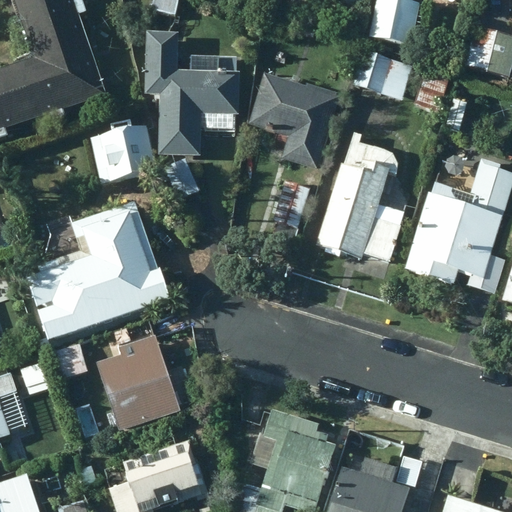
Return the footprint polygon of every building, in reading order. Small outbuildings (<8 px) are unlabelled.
[(6,0),(11,11),(43,0),(6,0)] [(43,0),(11,11),(31,68),(85,49),(67,0),(43,0)] [(152,0),(149,16),(173,21),(177,2),(165,0),(152,0)] [(423,9),(378,0),(375,0),(366,44),(413,54),(423,9)] [(511,79),(511,41),(475,32),(465,72),(511,83),(511,79)] [(176,41),(144,40),(143,103),(157,103),(156,162),(198,163),(200,134),(232,136),(232,122),(237,122),(238,80),(235,80),(235,62),(189,61),(188,79),(175,79),(176,41)] [(31,68),(18,72),(36,126),(104,103),(85,49),(31,68)] [(411,73),(362,57),(352,92),(401,106),(411,73)] [(18,72),(0,77),(0,146),(6,145),(3,137),(36,126),(18,72)] [(447,84),(423,76),(414,110),(437,117),(447,84)] [(315,177),(338,104),(333,104),(334,100),(305,91),(304,95),(262,82),(246,132),(286,144),(279,165),(315,177)] [(466,108),(452,104),(444,132),(458,136),(466,108)] [(146,133),(89,144),(98,188),(154,177),(146,133)] [(341,174),(339,173),(313,253),(359,268),(361,262),(388,270),(404,220),(377,211),(386,179),(394,182),(396,171),(391,161),(381,156),(358,148),(360,142),(352,139),(341,174)] [(198,197),(184,165),(161,175),(176,207),(198,197)] [(481,287),(511,189),(511,180),(477,169),(467,202),(433,191),(429,203),(424,201),(400,278),(451,294),(456,279),(481,287)] [(308,194),(284,186),(271,227),(275,228),(268,247),(291,254),(298,234),(295,233),(308,194)] [(166,308),(134,210),(68,232),(78,260),(35,274),(37,283),(24,287),(44,349),(166,308)] [(511,312),(511,272),(501,309),(511,312)] [(93,372),(117,438),(177,417),(150,343),(116,355),(119,363),(93,372)] [(95,367),(89,345),(55,356),(65,385),(87,377),(85,370),(95,367)] [(315,511),(335,452),(324,448),(326,441),(315,437),(317,431),(270,416),(260,445),(274,449),(259,494),(239,488),(231,511),(315,511)] [(127,490),(107,497),(111,511),(174,511),(207,502),(189,446),(120,468),(127,490)] [(421,467),(402,462),(395,488),(413,494),(421,467)] [(358,482),(340,477),(329,511),(403,511),(408,497),(389,492),(394,475),(363,466),(358,482)] [(27,511),(21,492),(0,499),(0,511),(27,511)]
